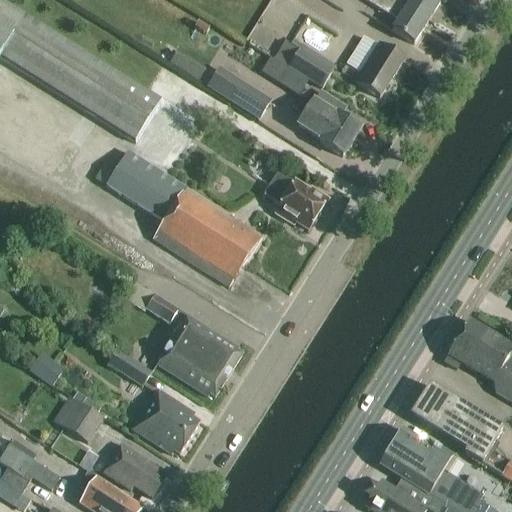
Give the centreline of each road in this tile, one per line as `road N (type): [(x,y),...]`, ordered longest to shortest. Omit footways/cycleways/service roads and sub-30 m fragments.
road 1 (unclassified): [(166,511),(491,0)]
road 2 (primary): [(308,511),(511,186)]
